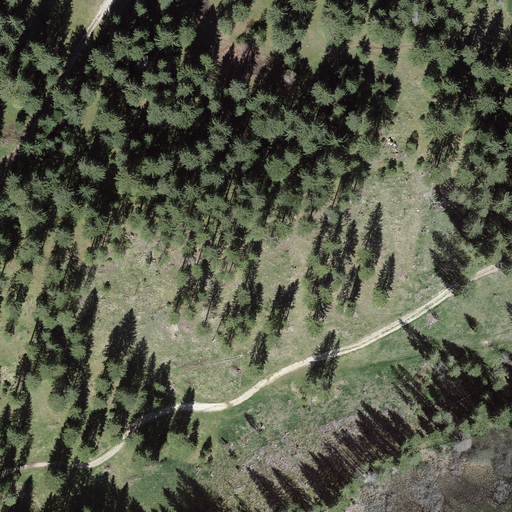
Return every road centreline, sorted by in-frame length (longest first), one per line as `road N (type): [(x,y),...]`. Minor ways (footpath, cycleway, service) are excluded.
road 1 (track): [(0,474),(45,462),(96,462),(157,412),(228,404),(511,261)]
road 2 (track): [(289,368),(511,338)]
road 3 (track): [(111,0),(18,150),(0,160)]
